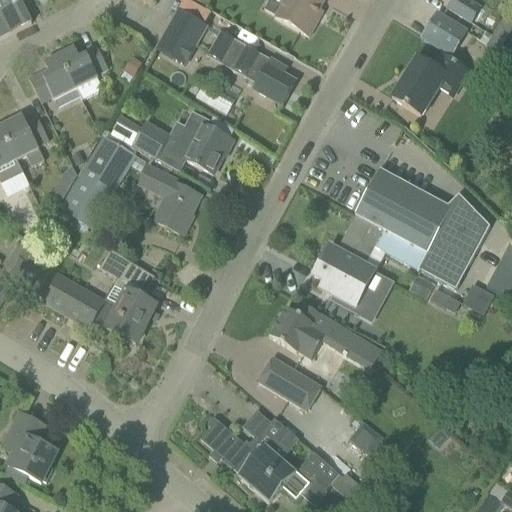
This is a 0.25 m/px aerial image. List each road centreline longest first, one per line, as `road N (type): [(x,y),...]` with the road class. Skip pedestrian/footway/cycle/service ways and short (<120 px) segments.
road 1 (residential): [(124,442),(177,387),(387,0)]
road 2 (residential): [(124,442),(40,370),(0,348)]
road 3 (residential): [(0,67),(102,0)]
